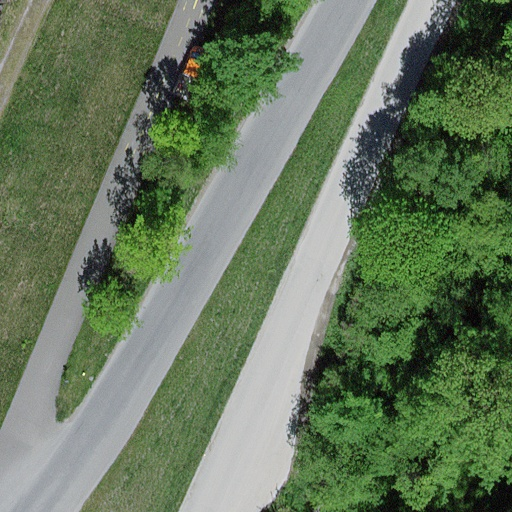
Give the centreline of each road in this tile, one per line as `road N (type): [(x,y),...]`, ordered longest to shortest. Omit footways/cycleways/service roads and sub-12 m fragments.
road 1 (unclassified): [(36,511),(88,454),(344,0)]
road 2 (track): [(198,0),(27,414),(0,499)]
